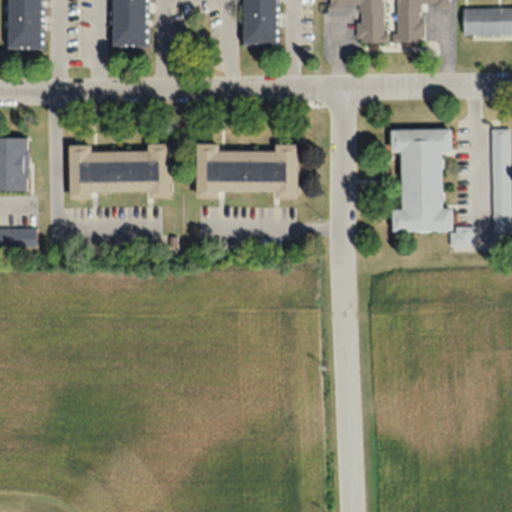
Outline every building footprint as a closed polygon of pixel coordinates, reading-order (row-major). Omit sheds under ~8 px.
[(40,0),(6,0),(7,48),(41,48),(40,0)] [(146,46),(145,0),(111,0),(111,46),(146,46)] [(276,0),(241,0),(242,44),(276,44),(276,0)] [(385,41),(383,0),(394,0),(396,41),(422,41),(421,6),(449,5),(448,0),(329,0),(329,7),(358,6),(359,42),(385,41)] [(511,7),(462,7),(462,35),(511,34),(511,7)] [(391,230),(450,229),(450,245),(473,244),(472,225),(451,225),(451,207),(441,207),(441,150),(450,150),(450,128),(390,129),(390,151),(400,151),(401,208),(391,208),(391,230)] [(510,246),(509,128),(491,128),(492,246),(510,246)] [(0,189),(27,190),(27,137),(0,136),(0,189)] [(219,149),(219,142),(196,142),(195,197),(218,197),(218,190),(275,191),(275,197),(296,197),(297,143),(275,143),(275,149),(219,149)] [(68,144),(68,192),(148,192),(148,196),(170,196),(169,143),(146,143),(147,150),(91,150),(91,144),(68,144)] [(0,247),(36,247),(36,228),(0,227),(0,247)]
